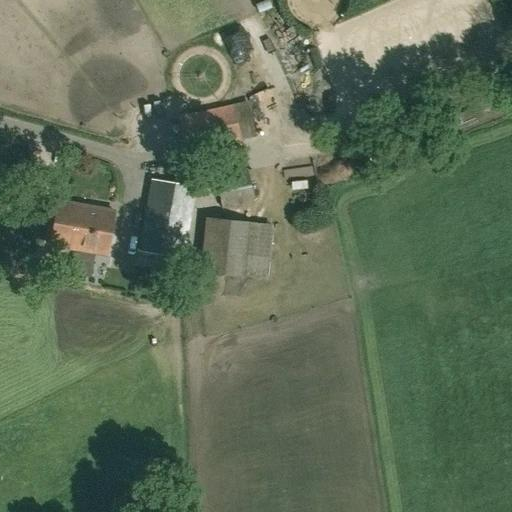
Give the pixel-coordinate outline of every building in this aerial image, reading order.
[(262,18),(244,26),(248,37),(267,29),(262,18)] [(229,89),(232,105),(176,118),(184,154),(240,141),(255,137),(245,85),(229,89)] [(262,133),(285,126),(278,102),(254,110),(262,133)] [(346,105),(331,110),(339,134),(354,130),(346,105)] [(313,138),(334,128),(329,119),(308,129),(313,138)] [(222,210),(254,204),(248,168),(215,174),(222,210)] [(182,259),(195,187),(152,179),(140,251),(182,259)] [(84,238),(89,208),(56,202),(48,245),(77,250),(79,238),(84,238)] [(79,238),(77,250),(106,256),(114,212),(89,208),(84,238),(79,238)] [(205,218),(199,272),(265,280),(271,226),(205,218)]
